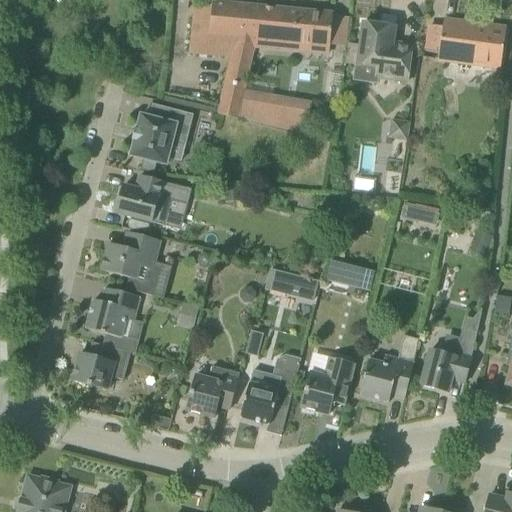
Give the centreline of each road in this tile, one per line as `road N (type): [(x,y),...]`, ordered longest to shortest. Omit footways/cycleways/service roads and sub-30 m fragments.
road 1 (residential): [(28,421),(114,93)]
road 2 (residential): [(511,442),(461,433),(248,473)]
road 3 (residential): [(248,473),(28,421)]
